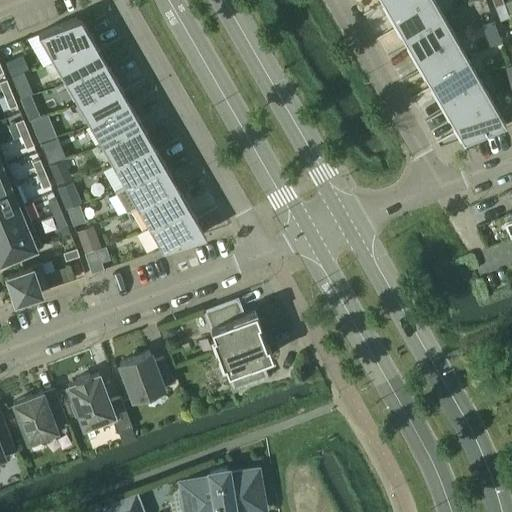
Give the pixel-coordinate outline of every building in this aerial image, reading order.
[(382,0),(391,14),(415,0),(382,0)] [(434,0),(415,0),(391,14),(403,35),(442,13),(434,0)] [(509,16),(503,2),(494,5),(499,19),(509,16)] [(403,35),(415,56),(454,34),(442,13),(403,35)] [(53,59),(92,37),(85,24),(81,26),(76,17),(38,33),(53,59)] [(454,34),(415,56),(427,77),(466,54),(454,34)] [(53,59),(65,80),(104,58),(92,37),(53,59)] [(427,77),(439,98),(478,75),(466,54),(427,77)] [(23,56),(6,63),(10,73),(27,66),(23,56)] [(65,80),(77,101),(116,78),(104,58),(65,80)] [(23,71),(12,76),(15,84),(26,79),(23,71)] [(478,75),(439,98),(451,118),(490,96),(478,75)] [(0,86),(4,95),(11,91),(6,78),(0,80),(0,86)] [(77,101),(89,122),(128,99),(116,78),(77,101)] [(17,104),(11,91),(4,95),(9,108),(17,104)] [(30,94),(20,98),(24,107),(34,103),(30,94)] [(490,96),(451,118),(462,138),(505,122),(490,96)] [(89,122),(101,143),(140,120),(128,99),(89,122)] [(20,134),(28,131),(22,118),(15,121),(20,134)] [(101,143),(113,163),(152,141),(140,120),(101,143)] [(52,125),(34,131),(38,140),(56,135),(52,125)] [(33,144),(28,131),(20,134),(26,147),(33,144)] [(57,136),(39,143),(44,154),(61,147),(57,136)] [(113,163),(124,183),(125,184),(164,162),(152,141),(113,163)] [(37,174),(44,171),(39,158),(31,161),(37,174)] [(63,159),(49,165),(56,182),(70,176),(63,159)] [(127,212),(137,206),(137,205),(176,182),(164,162),(125,184),(124,183),(114,189),(127,212)] [(0,189),(8,186),(15,183),(7,163),(0,166),(0,189)] [(50,184),(44,171),(37,174),(42,187),(50,184)] [(137,206),(149,226),(188,203),(176,182),(137,205),(137,206)] [(8,186),(0,189),(0,212),(23,203),(15,183),(8,186)] [(74,185),(59,191),(66,208),(77,203),(81,201),(74,185)] [(53,214),(61,211),(55,198),(48,201),(53,214)] [(23,203),(0,212),(0,236),(24,226),(32,223),(23,203)] [(205,233),(197,219),(188,203),(149,226),(161,248),(201,234),(205,233)] [(79,204),(67,208),(73,224),(85,219),(79,204)] [(61,211),(53,214),(59,227),(66,224),(61,211)] [(32,223),(24,226),(0,236),(0,260),(40,244),(32,223)] [(98,237),(81,243),(82,245),(84,253),(97,248),(101,246),(98,237)] [(62,252),(65,259),(79,255),(76,247),(62,252)] [(97,248),(84,253),(90,272),(103,267),(101,261),(97,248)] [(7,274),(15,298),(49,286),(41,262),(7,274)] [(216,349),(261,332),(257,321),(259,320),(255,309),(240,314),(238,311),(241,310),(236,297),(204,310),(213,334),(211,335),(216,349)] [(265,343),(261,332),(216,349),(222,363),(224,362),(233,387),(265,374),(261,362),(258,363),(257,359),(272,354),(267,342),(265,343)] [(149,349),(120,360),(133,396),(174,381),(164,355),(153,359),(149,349)] [(120,395),(108,399),(97,372),(90,375),(89,372),(75,378),(76,380),(68,383),(75,400),(71,402),(75,413),(79,412),(85,429),(112,419),(116,431),(131,426),(120,395)] [(13,401),(18,415),(16,419),(18,423),(22,425),(27,439),(36,435),(37,439),(41,441),(45,440),(49,439),(52,437),(53,433),(52,429),(56,428),(55,425),(67,420),(55,388),(43,393),(42,390),(13,401)] [(0,454),(15,449),(0,408),(0,454)] [(264,507),(257,467),(227,472),(227,467),(209,470),(210,475),(180,480),(185,511),(240,511),(242,511),(264,507)] [(96,508),(97,511),(140,511),(134,495),(96,508)]
